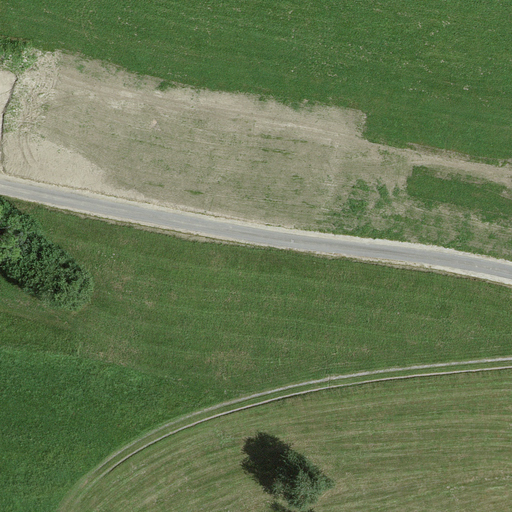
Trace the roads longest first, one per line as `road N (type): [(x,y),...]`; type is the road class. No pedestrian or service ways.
road 1 (unclassified): [(0,187),(258,237),(511,273)]
road 2 (track): [(89,479),(135,444),(197,415),(331,385),(511,364)]
